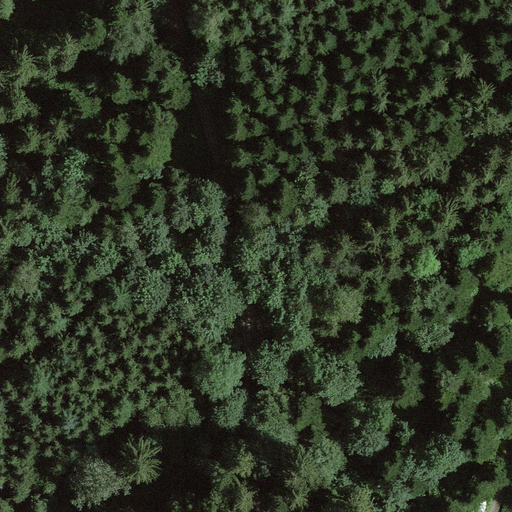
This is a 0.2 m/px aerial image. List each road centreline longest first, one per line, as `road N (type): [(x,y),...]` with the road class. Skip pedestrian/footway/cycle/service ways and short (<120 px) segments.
road 1 (track): [(247,290),(313,403),(412,511)]
road 2 (track): [(247,290),(264,511)]
road 3 (track): [(172,0),(236,209)]
